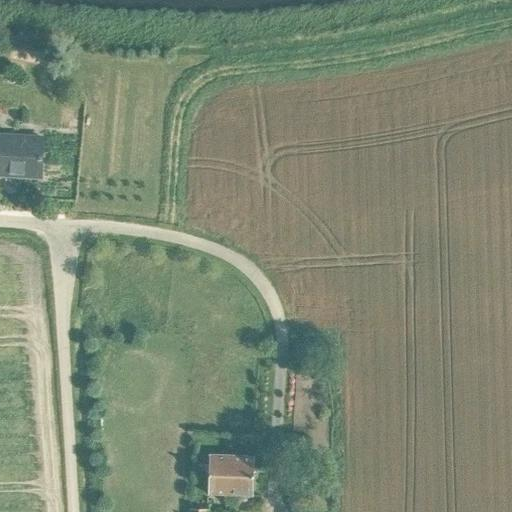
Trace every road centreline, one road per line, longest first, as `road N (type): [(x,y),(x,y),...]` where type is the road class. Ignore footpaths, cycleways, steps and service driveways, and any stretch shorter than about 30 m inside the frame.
road 1 (unclassified): [(72,511),(56,221)]
road 2 (unclassified): [(277,304),(242,268),(181,236),(56,221)]
road 3 (unknown): [(277,304),(284,430)]
